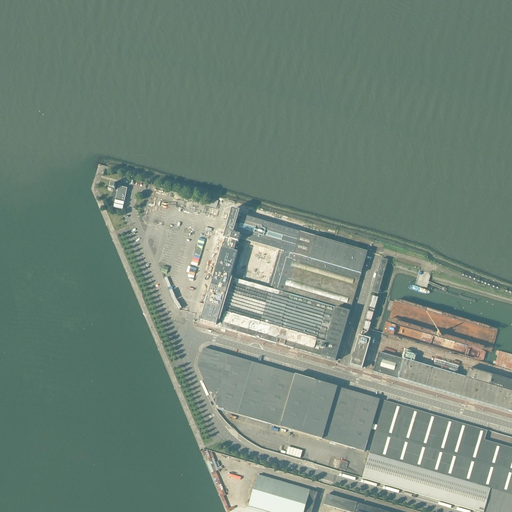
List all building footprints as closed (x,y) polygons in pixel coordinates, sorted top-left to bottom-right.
[(127,189),(124,188),(118,187),(115,187),(116,186),(115,186),(114,185),(115,185),(111,184),(111,185),(110,185),(109,188),(109,189),(108,189),(108,191),(112,192),(113,192),(114,191),(115,191),(118,191),(115,201),(114,208),(123,210),(126,193),(127,190),(127,189)] [(206,206),(216,209),(218,201),(209,199),(208,201),(206,206)] [(201,322),(216,326),(335,361),(367,252),(332,242),(242,216),(241,216),(238,215),(239,212),(234,211),(232,210),(223,240),(224,240),(225,241),(223,249),(222,249),(201,322)] [(371,293),(373,293),(378,294),(388,261),(381,259),(371,293)] [(367,314),(374,316),(379,297),(372,296),(367,314)] [(353,354),(352,355),(352,356),(352,357),(351,357),(351,358),(352,359),(350,366),(362,369),(370,340),(358,336),(353,354)] [(252,363),(211,351),(203,349),(198,368),(216,409),(237,415),(252,363)] [(379,353),(376,363),(373,372),(403,381),(408,362),(379,353)] [(408,362),(403,381),(460,398),(466,378),(456,375),(457,370),(453,369),(434,363),(432,369),(408,362)] [(295,375),(252,363),(237,415),(280,428),(295,375)] [(511,381),(468,369),(466,378),(460,398),(511,412),(511,381)] [(337,388),(295,375),(280,428),(322,440),(337,388)] [(379,400),(337,388),(322,440),(364,452),(379,400)] [(511,511),(511,449),(484,441),(487,432),(384,402),(369,454),(362,478),(474,511),(477,511),(511,511)] [(341,460),(339,469),(347,470),(348,461),(341,460)] [(257,476),(248,507),(264,511),(311,511),(317,493),(257,476)] [(359,505),(327,495),(324,505),(348,511),(384,511),(359,504),(359,505)]
